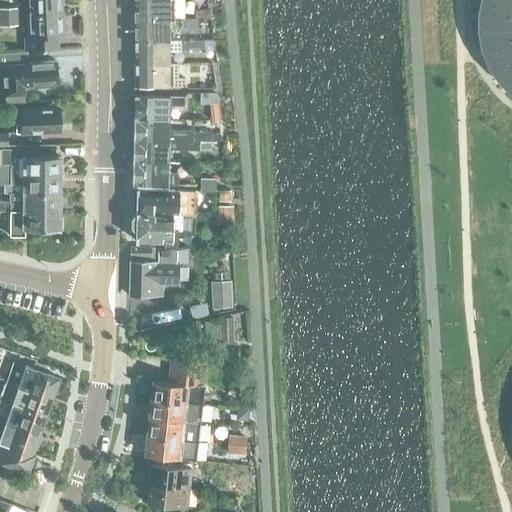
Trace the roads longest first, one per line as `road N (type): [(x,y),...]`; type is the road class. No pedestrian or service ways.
road 1 (residential): [(95,290),(111,171),(106,0)]
road 2 (residential): [(64,511),(102,369),(95,290)]
